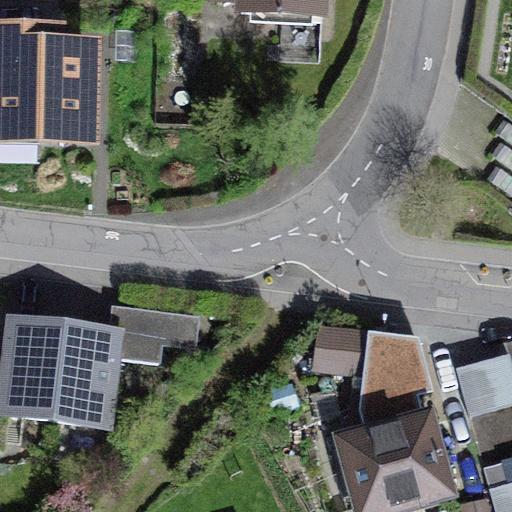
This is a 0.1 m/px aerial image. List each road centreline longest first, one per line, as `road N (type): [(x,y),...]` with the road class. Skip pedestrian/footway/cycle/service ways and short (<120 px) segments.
road 1 (residential): [(0,233),(213,254),(315,219)]
road 2 (residential): [(315,219),(355,183),(387,137),(412,78),(423,0)]
road 3 (residential): [(511,294),(400,281),(367,265),(315,219)]
